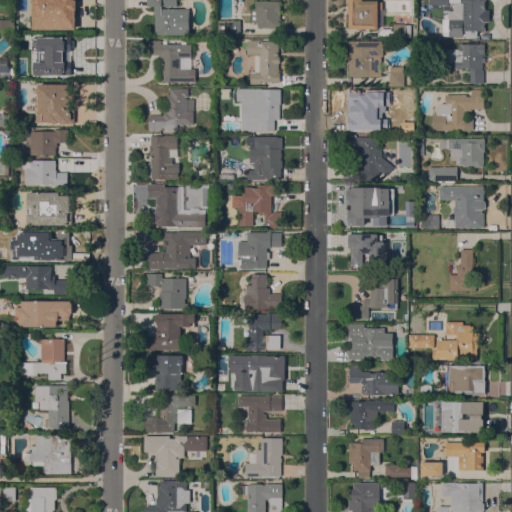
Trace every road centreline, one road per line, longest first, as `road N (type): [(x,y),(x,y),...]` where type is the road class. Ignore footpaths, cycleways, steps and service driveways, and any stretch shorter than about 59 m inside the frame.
road 1 (residential): [(110,511),(113,0)]
road 2 (residential): [(317,511),(314,0)]
